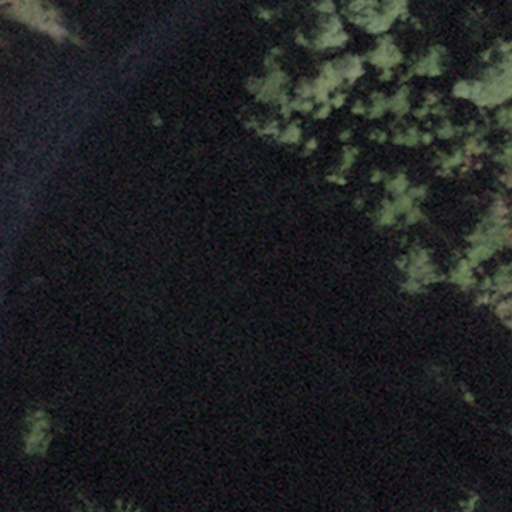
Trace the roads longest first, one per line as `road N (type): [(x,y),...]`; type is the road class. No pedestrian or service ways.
road 1 (track): [(68,110),(27,187),(0,313)]
road 2 (track): [(238,0),(68,110)]
